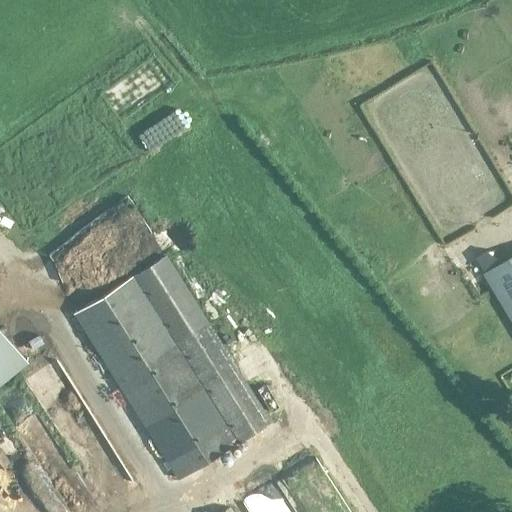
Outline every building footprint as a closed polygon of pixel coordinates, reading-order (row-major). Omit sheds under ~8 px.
[(484,150),(430,179),(457,228),(511,199),(484,150)] [(182,197),(171,204),(181,222),(193,215),(182,197)] [(77,225),(42,237),(59,284),(94,271),(77,225)] [(177,479),(269,422),(166,255),(75,312),(177,479)] [(511,255),(483,274),(511,320),(511,255)] [(394,258),(379,268),(398,297),(413,287),(394,258)] [(469,269),(453,280),(464,295),(480,283),(469,269)] [(0,382),(26,360),(0,329),(0,382)] [(24,380),(61,428),(83,411),(45,363),(24,380)] [(32,418),(15,420),(17,431),(33,429),(32,418)] [(46,427),(24,442),(65,506),(88,491),(46,427)] [(262,448),(305,511),(342,511),(287,431),(262,448)]
